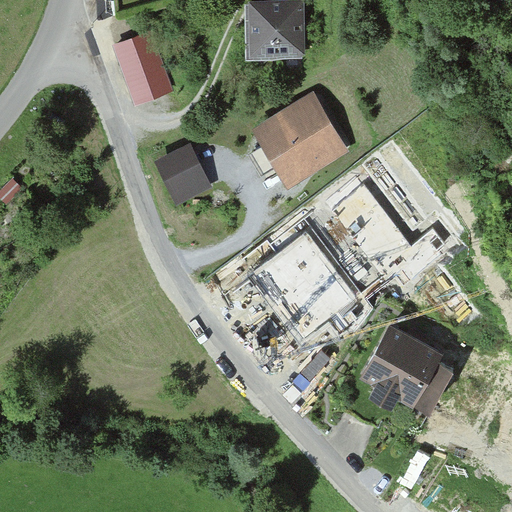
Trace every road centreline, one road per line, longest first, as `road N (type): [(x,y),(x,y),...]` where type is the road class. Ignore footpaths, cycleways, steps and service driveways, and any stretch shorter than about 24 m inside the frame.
road 1 (residential): [(68,11),(145,213),(209,335),(382,511)]
road 2 (tertiary): [(68,11),(48,58),(0,119)]
